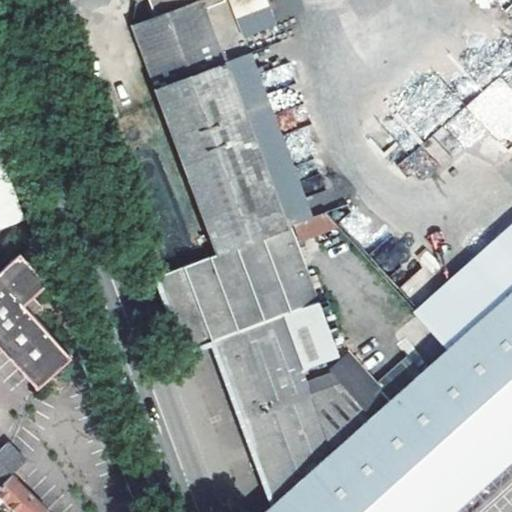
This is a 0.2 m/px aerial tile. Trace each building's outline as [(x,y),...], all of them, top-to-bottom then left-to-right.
[(132,27),(218,256),(289,230),(227,65),(203,0),(148,0),(149,0),(156,18),(132,27)] [(227,65),(289,230),(292,229),(312,222),(250,57),(227,65)] [(468,104),(505,148),(511,141),(511,90),(500,76),(468,104)] [(420,175),(430,157),(413,147),(403,165),(420,175)] [(0,228),(21,223),(0,151),(0,228)] [(185,352),(213,342),(282,317),(320,304),(292,229),(289,230),(218,256),(158,277),(174,322),(185,352)] [(511,230),(500,241),(511,253),(511,230)] [(445,346),(450,351),(511,297),(511,253),(500,241),(417,313),(445,346)] [(0,346),(36,385),(70,354),(24,304),(48,282),(20,252),(0,270),(0,346)] [(511,297),(450,351),(445,356),(373,419),(274,506),(267,511),(455,511),(511,462),(511,297)] [(341,384),(311,395),(282,317),(213,342),(229,385),(258,461),(274,506),(373,419),(341,384)] [(439,350),(445,356),(450,351),(445,346),(439,350)] [(0,447),(0,488),(13,476),(27,462),(7,441),(0,447)] [(511,462),(455,511),(499,511),(511,501),(511,462)] [(13,476),(0,488),(0,494),(17,511),(46,511),(47,511),(13,476)]
